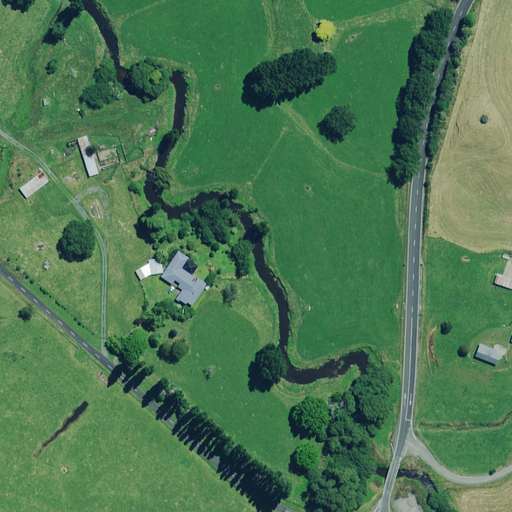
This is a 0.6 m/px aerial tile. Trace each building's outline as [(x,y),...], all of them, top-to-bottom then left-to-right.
[(98,174),(85,137),(76,140),(89,177),(98,174)] [(48,182),(41,173),(19,189),(25,198),(48,182)] [(188,258),(179,251),(160,277),(171,284),(174,280),(179,284),(177,288),(181,291),(175,299),(183,305),(185,303),(190,306),(204,286),(181,269),(188,258)] [(162,273),(160,259),(148,261),(150,275),(162,273)] [(190,262),(186,267),(192,272),(196,267),(190,262)] [(149,275),(144,266),(135,271),(139,280),(149,275)] [(511,279),(496,274),(493,283),(511,289),(511,279)] [(474,357),(496,365),(498,359),(500,360),(501,356),(496,353),(497,351),(479,344),(474,357)]
